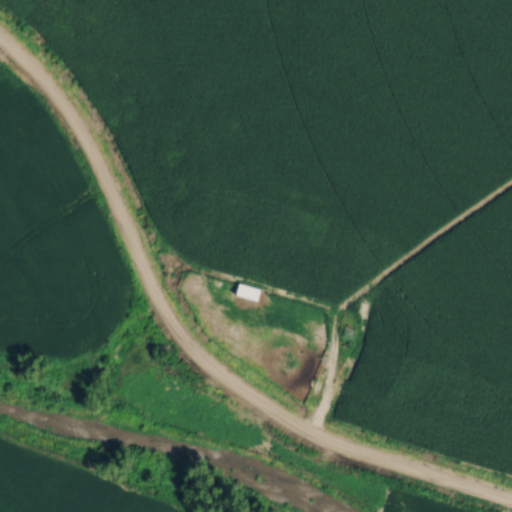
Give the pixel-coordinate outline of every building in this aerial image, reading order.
[(303,192),(312,176),(289,164),(280,180),(303,192)] [(324,190),(347,197),(351,184),(328,177),(324,190)] [(384,272),(392,254),(367,243),(359,261),(384,272)] [(317,269),(279,258),(270,289),(308,300),(317,269)] [(178,277),(216,298),(224,284),(185,263),(178,277)]
